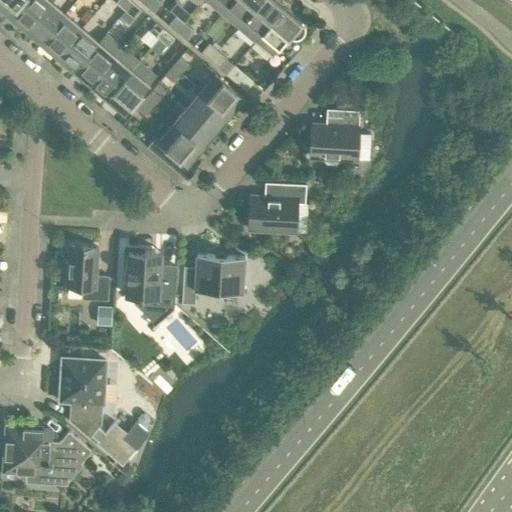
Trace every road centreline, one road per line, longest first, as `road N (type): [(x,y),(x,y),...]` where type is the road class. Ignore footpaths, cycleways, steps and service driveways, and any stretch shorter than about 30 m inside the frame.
road 1 (residential): [(358,24),(194,224),(39,96)]
road 2 (secondary): [(511,190),(244,511)]
road 3 (residential): [(0,385),(23,386),(39,96)]
